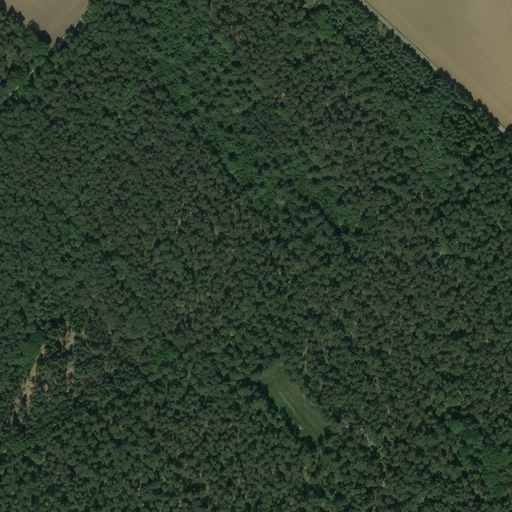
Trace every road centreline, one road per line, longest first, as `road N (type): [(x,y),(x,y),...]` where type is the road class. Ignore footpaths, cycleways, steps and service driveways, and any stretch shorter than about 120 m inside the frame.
road 1 (track): [(170,0),(0,419)]
road 2 (track): [(0,473),(274,291)]
road 3 (track): [(274,291),(507,135)]
road 4 (unclassified): [(359,0),(511,139)]
road 5 (unclassified): [(102,0),(0,109)]
road 6 (track): [(243,311),(165,210)]
